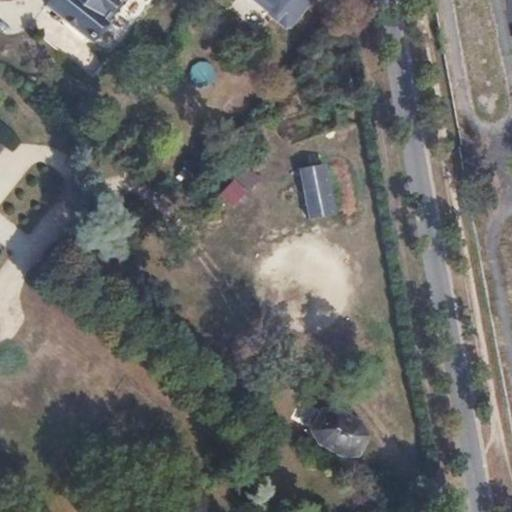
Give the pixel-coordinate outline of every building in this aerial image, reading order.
[(47,0),(44,5),(108,58),(155,0),(47,0)] [(247,0),(285,30),(293,28),(314,1),(313,0),(247,0)] [(190,65),(194,84),(212,80),(208,61),(190,65)] [(323,163),(299,167),(308,216),(332,212),(323,163)] [(243,165),(220,197),(237,210),(260,177),(243,165)] [(284,389),(273,407),(280,419),(303,432),(318,431),(327,414),(321,402),(298,390),(284,389)]
